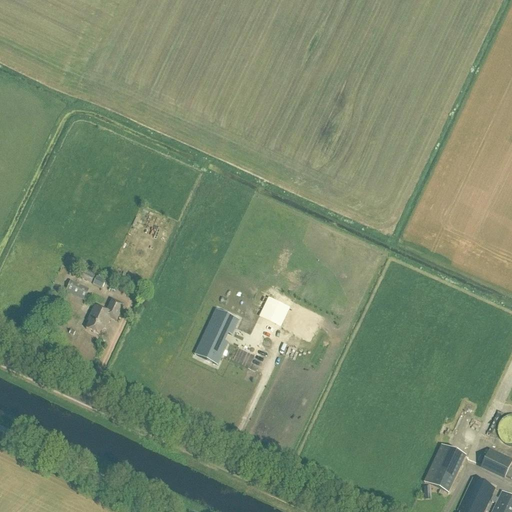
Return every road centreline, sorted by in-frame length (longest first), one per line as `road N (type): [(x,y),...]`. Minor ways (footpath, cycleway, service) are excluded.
road 1 (tertiary): [(323,511),(0,359)]
road 2 (unclassified): [(176,511),(0,427)]
